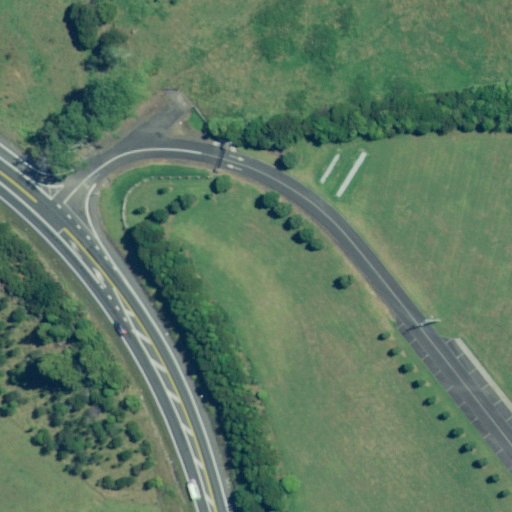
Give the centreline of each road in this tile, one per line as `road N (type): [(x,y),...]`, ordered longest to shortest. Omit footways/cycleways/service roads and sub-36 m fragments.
road 1 (primary): [(0,172),(54,217),(140,320),(193,432),(215,511)]
road 2 (unknown): [(18,186),(87,108),(100,28)]
